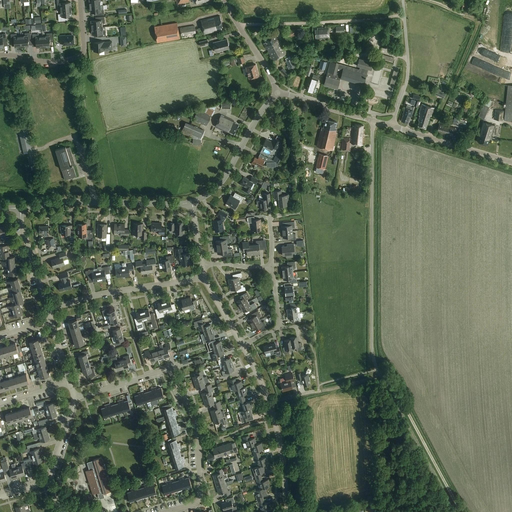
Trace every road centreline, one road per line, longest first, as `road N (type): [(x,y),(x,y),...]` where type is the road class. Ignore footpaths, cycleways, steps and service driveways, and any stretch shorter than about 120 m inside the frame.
road 1 (residential): [(74,398),(170,369),(198,435),(200,499),(169,511)]
road 2 (unclassified): [(377,369),(373,120)]
road 3 (track): [(423,0),(476,22),(428,137)]
road 4 (tertiary): [(19,209),(59,201),(192,204)]
road 5 (track): [(237,25),(404,18)]
road 6 (track): [(377,369),(461,511)]
road 7 (residential): [(47,310),(204,278)]
road 8 (tertiary): [(192,204),(219,184),(277,93)]
road 9 (residential): [(80,0),(80,55),(57,62),(0,55)]
road 10 (unclassified): [(392,125),(408,70),(403,0)]
road 11 (tertiary): [(511,162),(392,125)]
